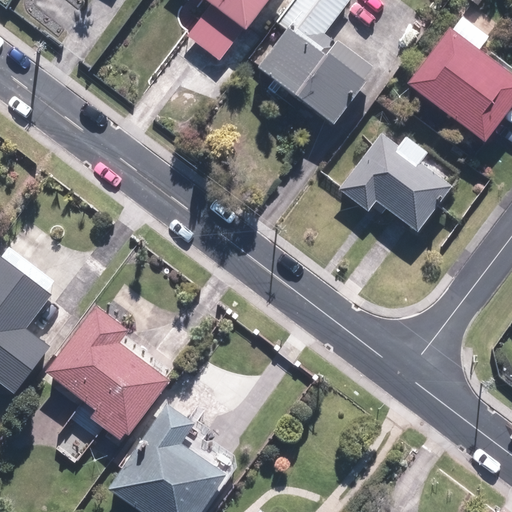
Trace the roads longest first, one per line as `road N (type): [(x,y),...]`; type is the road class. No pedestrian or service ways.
road 1 (residential): [(405,375),(0,71)]
road 2 (residential): [(511,239),(405,375)]
road 3 (residential): [(511,455),(405,375)]
